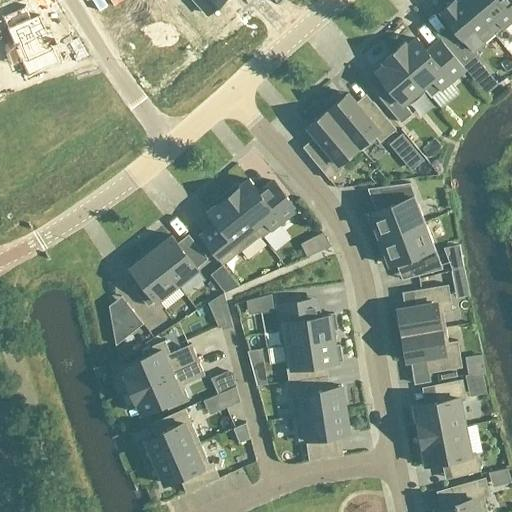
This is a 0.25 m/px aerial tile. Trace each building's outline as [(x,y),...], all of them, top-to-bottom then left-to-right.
[(163,29),(167,25),(168,27),(179,17),(163,0),(154,0),(144,10),(142,8),(117,31),(149,67),(174,44),(163,31),(164,30),(163,29)] [(192,0),(206,15),(223,0),(192,0)] [(493,36),(462,0),(460,0),(455,4),(453,2),(440,13),(473,53),(493,36)] [(511,0),(462,0),(493,36),(511,20),(511,0)] [(23,7),(0,17),(0,19),(11,44),(0,48),(0,49),(8,67),(19,63),(26,79),(59,64),(52,48),(56,47),(48,28),(44,30),(38,16),(28,20),(23,7)] [(403,44),(393,53),(430,99),(464,70),(444,46),(430,58),(415,40),(406,47),(403,44)] [(430,99),(393,53),(382,62),(385,65),(375,73),(392,94),(382,102),(400,124),(411,115),(405,108),(424,92),(430,99)] [(496,86),(475,61),(464,70),(485,95),(496,86)] [(61,92),(39,102),(56,135),(100,113),(86,84),(63,96),(61,92)] [(10,95),(0,98),(0,119),(17,114),(10,95)] [(347,95),(326,112),(360,152),(375,139),(379,144),(394,131),(371,103),(361,112),(347,95)] [(360,152),(326,112),(307,128),(321,145),(308,156),(328,181),(342,169),(338,164),(357,149),(359,152),(360,152)] [(236,185),(225,194),(261,238),(295,211),(272,182),(271,183),(258,194),(248,181),(239,188),(236,185)] [(384,208),(369,214),(370,217),(366,219),(373,236),(377,235),(379,240),(424,223),(409,184),(376,188),(384,208)] [(216,224),(199,238),(209,250),(221,266),(258,237),(260,239),(261,238),(225,194),(214,202),(217,205),(207,213),(216,224)] [(424,223),(379,240),(381,245),(377,247),(384,264),(387,263),(389,266),(404,261),(410,278),(441,270),(424,223)] [(322,234),(314,237),(318,244),(303,251),(307,258),(329,248),(322,234)] [(150,253),(176,286),(197,270),(196,269),(207,260),(191,240),(180,249),(171,237),(150,253)] [(176,286),(150,253),(129,270),(144,289),(137,295),(146,308),(154,301),(155,303),(176,286)] [(400,336),(445,328),(442,314),(451,312),(447,286),(413,291),(416,307),(396,311),(400,336)] [(232,328),(223,294),(212,301),(220,331),(232,328)] [(261,309),(271,306),(269,295),(258,298),(261,309)] [(275,305),(282,347),(333,339),(332,331),(336,331),(333,315),(315,317),(313,300),(275,305)] [(125,304),(108,307),(115,346),(142,325),(125,304)] [(447,343),(445,328),(400,336),(405,362),(424,358),(427,374),(461,368),(456,342),(447,343)] [(282,347),(287,383),(315,378),(314,366),(341,362),(338,346),(334,347),(333,339),(282,347)] [(124,379),(130,392),(198,362),(190,345),(170,354),(164,341),(140,351),(143,357),(120,367),(125,378),(124,379)] [(198,362),(130,392),(135,405),(136,404),(141,415),(164,405),(167,410),(188,401),(181,386),(204,376),(198,362)] [(290,396),(294,418),(344,410),(340,387),(317,390),(315,378),(287,383),(284,383),(286,397),(290,396)] [(419,437),(464,428),(458,399),(464,398),(460,381),(432,387),(436,403),(408,408),(411,424),(416,423),(419,437)] [(235,387),(218,395),(224,408),(239,401),(235,387)] [(153,436),(144,440),(154,463),(199,444),(184,409),(148,425),(153,436)] [(344,410),(294,418),(297,442),(304,441),(308,461),(335,457),(332,436),(348,434),(344,410)] [(464,428),(419,437),(421,450),(417,451),(420,467),(447,461),(451,478),(479,471),(475,454),(469,455),(464,428)] [(199,444),(154,463),(164,486),(178,479),(185,494),(218,479),(211,463),(207,465),(199,444)] [(486,511),(482,498),(489,496),(484,478),(449,488),(454,505),(435,511),(486,511)]
